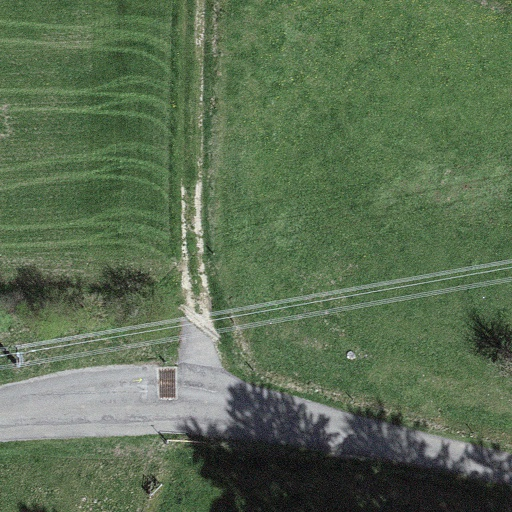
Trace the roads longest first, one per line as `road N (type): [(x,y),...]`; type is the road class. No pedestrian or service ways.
road 1 (residential): [(0,427),(202,418),(417,454),(511,480)]
road 2 (track): [(191,0),(190,293),(202,418)]
